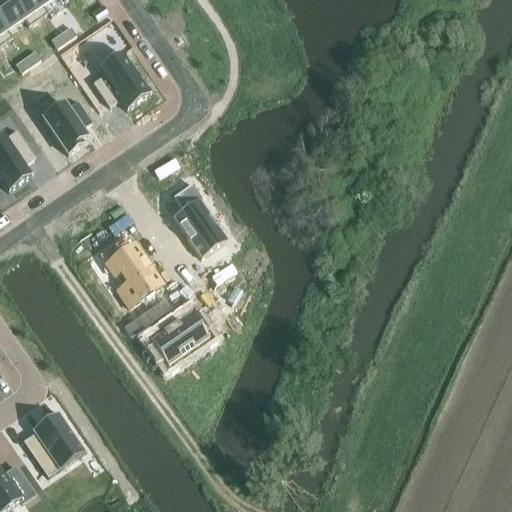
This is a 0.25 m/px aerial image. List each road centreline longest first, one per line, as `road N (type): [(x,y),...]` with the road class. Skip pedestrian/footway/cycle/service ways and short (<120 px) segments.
road 1 (track): [(30,226),(207,471),(246,511)]
road 2 (residential): [(112,170),(191,107),(191,94),(126,0)]
road 3 (residential): [(0,246),(112,170)]
road 4 (residential): [(182,279),(112,170)]
